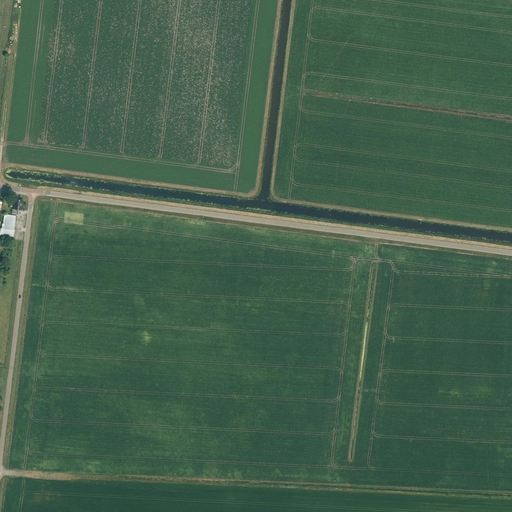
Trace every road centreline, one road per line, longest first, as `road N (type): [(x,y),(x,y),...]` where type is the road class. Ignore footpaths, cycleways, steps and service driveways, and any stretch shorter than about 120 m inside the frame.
road 1 (unclassified): [(511,253),(32,191)]
road 2 (unclassified): [(0,467),(32,191)]
